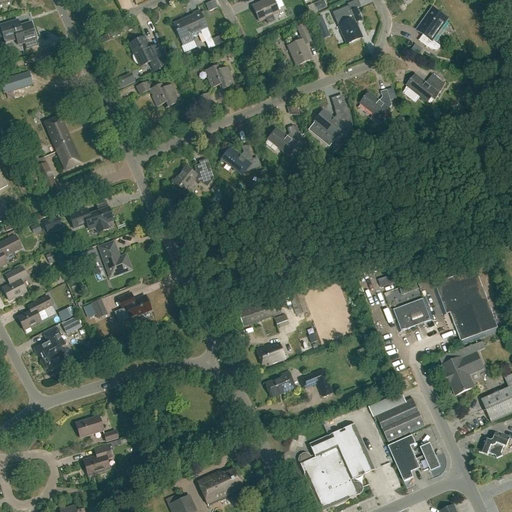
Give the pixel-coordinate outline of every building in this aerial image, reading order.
[(267,0),(252,7),(258,21),(265,18),(267,24),(273,21),(271,15),(279,12),(277,8),(281,6),(279,2),(281,1),(280,0),(267,0)] [(361,20),(356,8),(349,11),(352,18),(337,24),(346,45),(361,38),(354,23),(361,20)] [(447,19),(431,8),(416,29),(422,34),(418,41),(428,48),(436,51),(439,46),(432,40),(447,19)] [(214,48),(200,15),(173,26),(182,47),(193,43),(190,35),(199,30),(208,51),(214,48)] [(322,16),(314,20),(319,31),(327,28),(322,16)] [(24,44),(26,50),(38,46),(31,23),(19,27),(17,21),(0,26),(0,27),(5,43),(16,40),(18,45),(24,44)] [(311,43),(303,25),(297,28),(302,41),(288,47),(296,66),(311,60),(304,46),(311,43)] [(152,54),(145,38),(128,46),(139,68),(149,63),(154,73),(167,67),(159,51),(152,54)] [(219,71),(217,67),(204,72),(211,89),(217,87),(219,92),(234,86),(227,68),(219,71)] [(28,72),(0,81),(0,85),(3,95),(33,86),(28,72)] [(445,83),(433,73),(425,82),(416,74),(407,86),(426,102),(435,90),(439,93),(445,83)] [(152,89),(148,81),(135,88),(140,97),(149,92),(157,108),(163,105),(166,110),(179,103),(171,86),(162,90),(160,85),(152,89)] [(392,106),(386,91),(380,93),(383,100),(381,103),(369,93),(361,104),(380,120),(392,106)] [(213,107),(208,93),(194,98),(199,112),(213,107)] [(345,123),(340,108),(334,110),(337,118),(335,121),(323,111),(314,122),(333,138),(345,123)] [(80,164),(60,116),(44,123),(64,170),(80,164)] [(298,142),(292,126),(287,128),(290,136),(288,139),(276,129),(267,140),(287,156),(298,142)] [(252,160),(247,145),(241,147),(243,155),(240,156),(230,148),(221,159),(241,175),(244,171),(245,172),(260,167),(256,158),(252,160)] [(32,146),(16,152),(23,167),(32,163),(46,194),(57,189),(55,185),(45,163),(43,158),(38,160),(32,146)] [(189,195),(196,186),(198,187),(200,183),(206,188),(213,179),(206,160),(200,162),(201,166),(197,167),(199,171),(193,173),(184,167),(173,182),(180,187),(177,190),(185,196),(189,195)] [(111,215),(108,208),(88,215),(86,209),(68,216),(74,230),(83,226),(82,224),(86,223),(89,231),(95,229),(97,234),(108,230),(106,224),(113,222),(112,219),(114,216),(111,215)] [(42,232),(39,225),(31,228),(34,235),(42,232)] [(4,257),(14,252),(22,248),(15,236),(0,243),(0,268),(8,265),(4,257)] [(119,259),(113,243),(99,248),(110,278),(129,271),(130,268),(126,256),(119,259)] [(86,262),(100,257),(97,251),(84,255),(86,262)] [(26,277),(22,268),(10,274),(14,283),(3,289),(9,302),(26,293),(20,281),(26,277)] [(498,331),(476,268),(431,283),(443,316),(450,313),(462,346),(498,331)] [(309,312),(302,293),(289,297),(296,316),(309,312)] [(132,302),(128,294),(117,299),(122,310),(126,309),(130,318),(137,315),(137,317),(151,311),(145,297),(132,302)] [(52,306),(47,297),(27,307),(30,313),(18,319),(24,331),(41,322),(37,314),(52,306)] [(282,315),(275,297),(236,311),(242,328),(282,315)] [(118,314),(112,298),(94,304),(100,320),(118,314)] [(435,319),(427,298),(391,311),(399,333),(435,319)] [(289,325),(285,315),(273,319),(277,330),(289,325)] [(81,327),(77,318),(61,326),(66,335),(81,327)] [(65,345),(56,328),(43,335),(47,343),(34,350),(38,358),(44,355),(47,363),(58,357),(57,356),(65,352),(62,347),(65,345)] [(413,334),(415,342),(425,340),(423,331),(413,334)] [(484,350),(481,343),(439,358),(452,387),(456,389),(459,394),(471,389),(473,386),(468,374),(473,372),(475,373),(483,369),(476,354),(484,350)] [(284,359),(278,344),(268,348),(267,345),(254,350),(260,365),(267,362),(268,365),(284,359)] [(295,389),(288,371),(280,374),(282,377),(264,384),(270,398),(295,389)] [(332,394),(323,371),(300,380),(304,390),(317,385),(322,398),(332,394)] [(511,413),(511,374),(504,378),(508,388),(481,400),(491,423),(511,413)] [(425,427),(413,399),(376,415),(388,443),(425,427)] [(103,431),(99,417),(75,425),(80,438),(103,431)] [(375,470),(354,424),(308,445),(313,457),(310,458),(308,456),(305,454),(302,455),(300,457),(299,460),(299,463),(318,506),(323,504),(325,506),(327,507),(330,507),(336,505),(358,495),(361,493),(362,490),(361,487),(359,484),(356,483),(353,484),(352,480),(375,470)] [(118,439),(116,431),(103,435),(105,443),(118,439)] [(511,439),(495,433),(493,440),(491,441),(484,438),(478,453),(487,456),(488,453),(495,456),(496,459),(502,456),(501,453),(504,447),(506,448),(509,439),(511,440),(511,439)] [(441,468),(439,465),(441,464),(438,455),(435,456),(430,444),(420,449),(424,456),(416,460),(410,447),(416,444),(412,436),(388,447),(404,482),(413,478),(411,473),(420,469),(422,472),(430,469),(432,473),(441,468)] [(112,458),(108,446),(94,451),(96,457),(83,462),(88,477),(109,470),(106,460),(112,458)] [(244,490),(234,468),(226,472),(218,471),(197,481),(209,507),(244,490)] [(195,511),(196,511),(190,496),(168,505),(170,511),(195,511)]
